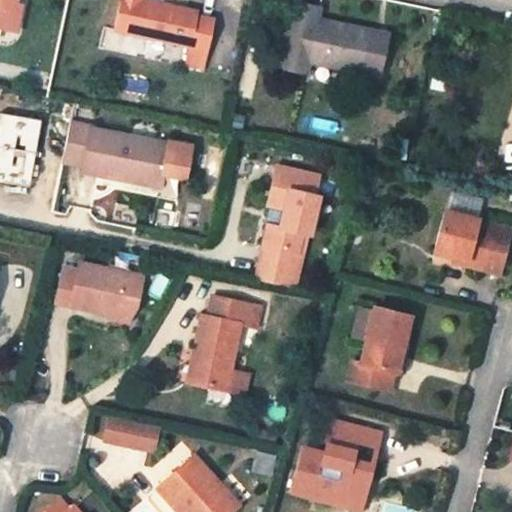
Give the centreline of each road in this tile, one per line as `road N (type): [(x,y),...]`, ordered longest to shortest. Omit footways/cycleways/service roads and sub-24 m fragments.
road 1 (residential): [(460,511),(503,335)]
road 2 (residential): [(0,207),(120,234)]
